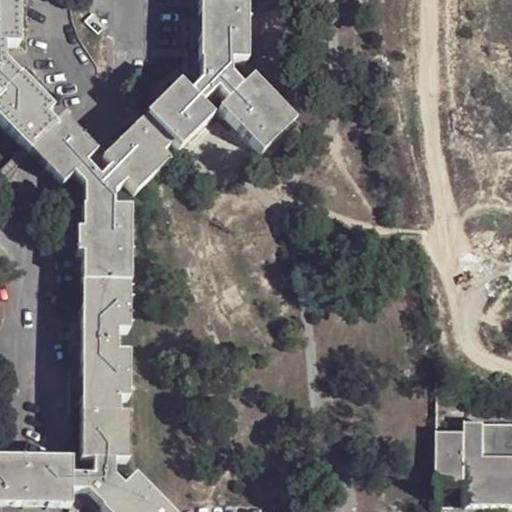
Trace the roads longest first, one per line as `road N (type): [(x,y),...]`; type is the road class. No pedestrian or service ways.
road 1 (residential): [(135,0),(134,79),(23,201),(25,267)]
road 2 (residential): [(32,361),(12,395),(6,511)]
road 3 (residential): [(54,511),(54,404),(32,361)]
